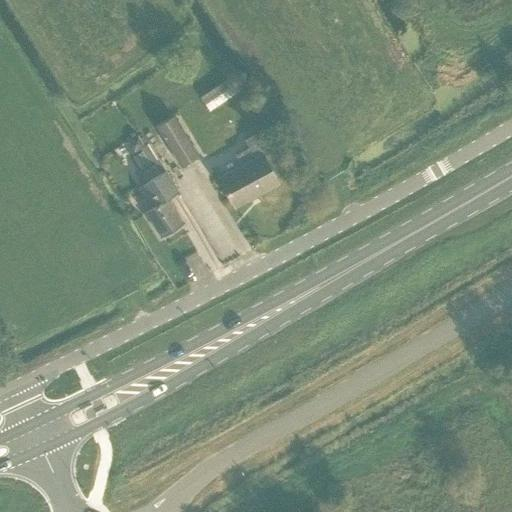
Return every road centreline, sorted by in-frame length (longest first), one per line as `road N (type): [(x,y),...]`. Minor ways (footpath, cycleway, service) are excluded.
road 1 (unclassified): [(13,387),(511,126)]
road 2 (unclassified): [(511,293),(232,454),(159,511)]
road 3 (primary): [(42,448),(181,377),(305,304),(318,286)]
road 4 (primary): [(318,286),(31,424)]
road 5 (primary): [(318,286),(511,174)]
